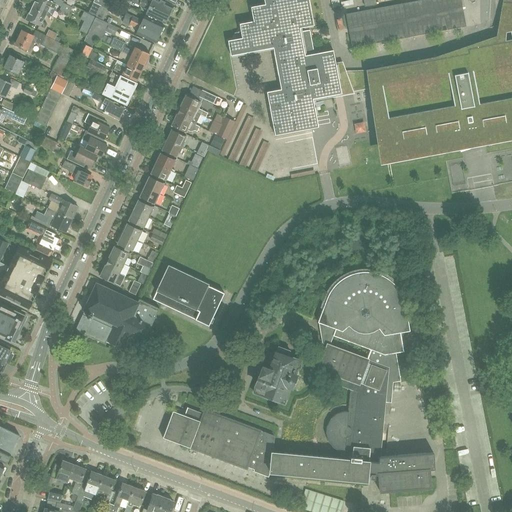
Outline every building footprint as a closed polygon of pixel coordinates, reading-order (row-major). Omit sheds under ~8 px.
[(56,4),(47,0),(34,0),(31,7),(46,14),(49,7),(54,9),(56,4)] [(114,1),(112,0),(102,0),(100,6),(109,10),(114,1)] [(164,23),(169,14),(138,0),(131,0),(131,1),(148,9),(146,14),(164,23)] [(152,0),(152,1),(149,0),(138,0),(169,14),(173,6),(161,0),(152,0)] [(339,94),(341,93),(369,88),(374,121),(380,120),(383,137),(387,157),(459,143),(478,140),(484,139),(485,142),(511,136),(511,39),(467,48),(468,52),(458,54),(367,71),(345,72),(341,63),(339,64),(336,64),(333,50),(305,55),(304,52),(313,50),(310,30),(300,31),(299,28),(314,25),(309,0),(264,0),(265,4),(251,7),(253,21),(239,24),(241,31),(239,32),(235,37),(235,39),(228,40),(231,55),(272,47),(273,47),(281,89),(267,92),(275,135),(311,128),(318,127),(316,114),(316,111),(313,99),(339,94)] [(330,0),(333,9),(340,7),(338,0),(330,0)] [(460,0),(420,0),(346,14),(349,30),(352,47),(466,26),(460,0)] [(75,7),(65,2),(61,10),(71,15),(75,7)] [(105,19),(109,10),(100,6),(96,15),(105,19)] [(42,21),(46,14),(31,7),(26,19),(45,28),(47,24),(42,21)] [(501,25),(499,25),(500,29),(502,28),(503,32),(511,30),(511,9),(499,12),(501,25)] [(85,21),(80,30),(87,33),(95,17),(84,12),(81,19),(85,21)] [(131,21),(159,34),(164,25),(145,16),(142,20),(126,13),(124,17),(131,21)] [(102,42),(108,31),(111,24),(96,17),(88,34),(102,42)] [(159,34),(131,21),(124,17),(122,21),(129,25),(138,29),(136,34),(155,43),(159,34)] [(111,24),(108,31),(116,35),(120,29),(111,24)] [(46,36),(55,41),(58,34),(50,29),(46,36)] [(36,31),(33,36),(22,30),(15,44),(25,48),(31,51),(35,42),(41,45),(45,35),(36,31)] [(86,45),(93,48),(98,40),(87,35),(83,43),(86,45)] [(55,41),(46,36),(45,36),(41,45),(55,52),(59,56),(52,71),(61,75),(74,50),(55,41)] [(110,45),(112,39),(106,36),(103,41),(110,45)] [(133,51),(123,47),(125,43),(114,37),(110,46),(121,52),(145,64),(150,54),(135,47),(133,51)] [(93,48),(86,45),(81,54),(90,59),(95,49),(93,48)] [(141,72),(145,64),(121,52),(117,60),(141,72)] [(23,62),(19,59),(10,55),(4,67),(18,74),(21,68),(29,71),(31,66),(23,62)] [(96,62),(91,59),(89,62),(87,67),(103,75),(103,74),(107,67),(96,62)] [(136,81),(141,72),(117,60),(115,65),(116,65),(113,70),(121,74),(136,81)] [(50,90),(51,88),(55,79),(57,74),(52,71),(44,87),(50,90)] [(109,83),(131,93),(135,83),(111,72),(110,76),(111,77),(109,83)] [(62,93),(68,79),(57,74),(55,79),(51,88),(62,93)] [(9,82),(8,82),(0,77),(0,94),(5,97),(11,86),(16,89),(19,83),(11,79),(9,82)] [(50,90),(44,87),(31,81),(28,87),(38,92),(47,96),(48,93),(50,90)] [(126,104),(131,93),(109,83),(104,93),(126,104)] [(38,92),(28,87),(25,86),(23,91),(36,98),(38,92)] [(59,98),(62,93),(51,88),(50,90),(48,93),(59,98)] [(118,119),(124,107),(86,88),(84,93),(107,105),(104,112),(118,119)] [(201,89),(197,96),(216,105),(218,104),(220,98),(201,89)] [(57,103),(59,98),(48,93),(47,96),(46,97),(57,103)] [(208,113),(198,108),(201,103),(194,99),(195,98),(187,94),(184,99),(183,99),(181,103),(182,104),(181,106),(200,115),(206,117),(208,113)] [(55,107),(57,103),(46,97),(44,102),(55,107)] [(1,105),(12,109),(15,103),(4,99),(1,105)] [(53,112),(55,107),(44,102),(41,107),(53,112)] [(243,104),(219,155),(223,157),(247,106),(243,104)] [(196,124),(200,115),(181,106),(180,109),(178,109),(176,113),(177,114),(177,115),(196,124)] [(2,109),(0,107),(0,113),(10,117),(24,124),(27,118),(3,107),(2,109)] [(50,117),(53,112),(41,107),(39,112),(50,117)] [(48,122),(50,117),(39,112),(37,116),(48,122)] [(101,137),(100,138),(103,139),(109,127),(101,124),(103,120),(88,113),(84,121),(90,124),(87,131),(101,137)] [(196,125),(196,124),(177,115),(175,119),(174,118),(172,123),(173,123),(172,125),(187,132),(188,130),(191,132),(195,130),(197,131),(200,126),(196,125)] [(46,126),(48,122),(37,116),(35,121),(46,126)] [(248,116),(228,159),(234,162),(255,118),(248,116)] [(220,126),(218,125),(214,133),(226,138),(233,123),(224,119),(220,126)] [(364,122),(354,124),(356,133),(365,131),(364,122)] [(256,128),(239,165),(246,168),(263,131),(256,128)] [(87,131),(86,130),(78,145),(80,146),(85,148),(84,148),(96,154),(101,156),(106,145),(99,141),(100,138),(101,137),(87,131)] [(167,140),(182,147),(187,137),(172,130),(171,132),(170,131),(168,136),(169,136),(167,140)] [(44,147),(48,138),(43,136),(39,145),(44,147)] [(48,150),(53,140),(48,138),(44,147),(48,150)] [(60,148),(56,145),(58,142),(53,140),(48,150),(57,154),(60,148)] [(177,157),(182,147),(167,140),(166,143),(164,143),(162,147),(163,148),(163,150),(177,157)] [(31,160),(39,145),(30,141),(27,146),(25,145),(20,156),(31,161),(31,160)] [(264,141),(250,170),(257,173),(270,144),(264,141)] [(213,147),(209,145),(207,150),(218,155),(220,150),(213,147)] [(84,148),(85,148),(80,146),(77,153),(71,150),(67,159),(82,166),(84,162),(91,165),(96,154),(84,148)] [(156,163),(171,170),(176,160),(161,153),(160,155),(159,155),(157,159),(158,160),(156,163)] [(203,157),(198,154),(197,154),(192,166),(198,168),(203,157)] [(27,168),(31,161),(20,156),(12,172),(23,177),(27,168)] [(64,161),(63,163),(62,167),(67,169),(67,170),(76,174),(73,180),(87,186),(90,180),(88,179),(90,175),(84,173),(86,170),(70,163),(64,161)] [(166,180),(171,170),(156,163),(154,167),(153,166),(151,171),(152,171),(151,173),(166,180)] [(198,168),(192,166),(191,165),(188,172),(189,173),(194,175),(198,168)] [(23,177),(22,180),(44,190),(50,178),(27,168),(23,177)] [(315,170),(291,174),(292,179),(316,175),(315,170)] [(22,180),(23,177),(12,172),(4,187),(22,195),(24,190),(18,187),(22,180)] [(145,186),(160,194),(165,184),(150,177),(149,179),(148,178),(145,183),(147,183),(145,186)] [(182,190),(187,192),(191,183),(186,181),(182,190)] [(155,204),(160,194),(145,186),(143,190),(142,190),(140,194),(141,195),(140,197),(155,204)] [(187,192),(182,190),(177,187),(174,193),(184,198),(187,192)] [(78,206),(63,199),(47,192),(45,198),(51,201),(48,208),(57,212),(72,219),(78,206)] [(134,210),(149,217),(153,207),(139,200),(138,202),(137,202),(134,206),(136,207),(134,210)] [(169,212),(173,215),(176,216),(179,208),(171,204),(168,212),(169,212)] [(144,227),(149,217),(134,210),(132,214),(131,213),(129,218),(130,218),(129,220),(144,227)] [(72,219),(57,212),(54,219),(37,211),(33,220),(57,231),(58,228),(66,232),(72,219)] [(56,234),(46,230),(31,223),(28,229),(43,236),(40,242),(44,243),(44,244),(57,250),(60,244),(59,243),(60,240),(54,237),(56,234)] [(123,234),(138,241),(142,231),(128,224),(127,226),(125,225),(123,230),(124,230),(123,234)] [(153,234),(164,239),(167,233),(154,227),(151,233),(153,234)] [(15,241),(0,233),(0,259),(8,243),(13,246),(15,241)] [(133,251),(138,241),(123,234),(121,237),(120,237),(118,241),(119,242),(118,244),(133,251)] [(162,245),(164,239),(153,234),(150,239),(162,245)] [(0,283),(0,294),(29,308),(39,287),(40,288),(43,283),(41,282),(52,260),(40,254),(38,258),(30,254),(32,250),(19,244),(8,266),(8,267),(7,270),(6,270),(6,271),(0,283)] [(34,250),(48,257),(51,251),(37,244),(34,250)] [(110,256),(125,264),(129,254),(115,246),(114,248),(112,248),(110,252),(111,253),(110,256)] [(148,260),(153,263),(158,253),(152,250),(148,260)] [(120,273),(125,264),(110,256),(109,258),(108,257),(106,262),(107,263),(105,266),(120,273)] [(153,263),(148,260),(140,256),(137,263),(150,269),(153,263)] [(0,267),(6,271),(6,270),(7,270),(8,267),(8,266),(0,262),(0,267)] [(153,299),(209,326),(214,314),(224,293),(208,285),(209,284),(168,264),(155,291),(156,291),(153,299)] [(125,276),(120,273),(105,266),(104,268),(103,267),(101,272),(102,272),(100,276),(120,286),(125,276)] [(434,463),(433,452),(379,457),(383,421),(385,402),(391,402),(393,380),(400,378),(396,353),(404,351),(401,332),(410,330),(405,304),(404,301),(403,298),(402,296),(401,293),(400,291),(399,289),(397,287),(395,285),(393,283),(391,281),(389,279),(387,278),(385,276),(382,275),(380,274),(377,273),(375,272),(372,272),(369,271),(367,271),(364,271),(361,271),(359,272),(356,272),(353,273),(351,274),(348,275),(346,276),(344,277),(341,279),(339,280),(337,282),(335,284),(334,286),(332,288),(330,290),(329,292),(328,295),(327,297),(322,309),(318,322),(329,326),(327,333),(333,335),(371,349),(367,359),(327,344),(318,368),(341,377),(339,384),(351,388),(348,411),(344,411),(337,413),(331,419),(327,426),(326,434),(328,441),(333,447),(340,451),(345,452),(345,449),(353,450),(352,456),(350,456),(350,459),(272,452),(274,436),(261,431),(262,430),(204,408),(202,414),(188,408),(189,407),(187,407),(184,415),(173,411),(163,437),(247,469),(248,467),(254,469),(253,471),(268,476),(270,471),(353,479),(352,479),(367,481),(368,473),(371,473),(370,478),(375,478),(375,474),(378,474),(380,491),(430,487),(429,469),(434,468),(434,463)] [(138,282),(142,284),(143,284),(148,274),(142,272),(138,282)] [(142,284),(138,282),(135,281),(130,292),(137,295),(142,284)] [(139,299),(138,303),(97,284),(85,310),(88,311),(86,316),(82,315),(75,330),(106,344),(107,341),(122,348),(128,336),(140,342),(148,325),(151,326),(154,319),(159,308),(140,299),(139,299)] [(0,304),(0,335),(14,342),(26,317),(0,304)] [(10,350),(11,347),(0,341),(0,359),(5,361),(11,350),(10,350)] [(300,363),(301,361),(293,358),(292,358),(288,357),(290,350),(278,346),(276,352),(271,364),(275,366),(274,368),(270,370),(263,367),(253,393),(284,404),(291,386),(294,384),(295,382),(296,379),(295,375),(297,369),(298,369),(300,368),(301,365),(300,363)] [(20,435),(11,431),(4,427),(0,426),(0,446),(11,452),(20,435)] [(10,454),(1,449),(0,448),(0,460),(6,463),(10,454)] [(69,478),(75,464),(63,460),(61,465),(55,464),(51,476),(67,483),(69,478)] [(81,482),(82,478),(86,468),(75,464),(69,478),(76,480),(71,493),(78,495),(82,485),(82,484),(81,482)] [(93,501),(103,475),(91,471),(88,480),(85,486),(82,485),(78,495),(76,501),(81,503),(82,501),(81,501),(86,490),(95,493),(92,500),(93,501)] [(111,490),(111,489),(115,479),(103,475),(93,501),(99,503),(104,491),(109,493),(108,495),(107,495),(104,502),(109,504),(114,492),(111,490)] [(129,500),(134,486),(122,482),(119,492),(114,504),(120,506),(123,498),(129,500)] [(141,504),(142,500),(146,491),(134,486),(129,500),(124,511),(125,511),(129,511),(134,502),(141,504)] [(59,503),(59,502),(62,495),(49,492),(47,500),(59,503)] [(153,494),(149,503),(147,509),(144,508),(142,511),(158,511),(163,498),(163,497),(157,495),(153,494)] [(163,497),(163,498),(158,511),(169,511),(174,502),(170,500),(170,498),(164,495),(163,497)] [(63,503),(59,502),(59,503),(47,500),(46,505),(63,509),(62,511),(60,511),(45,508),(44,511),(74,511),(71,511),(62,509),(63,503)]
